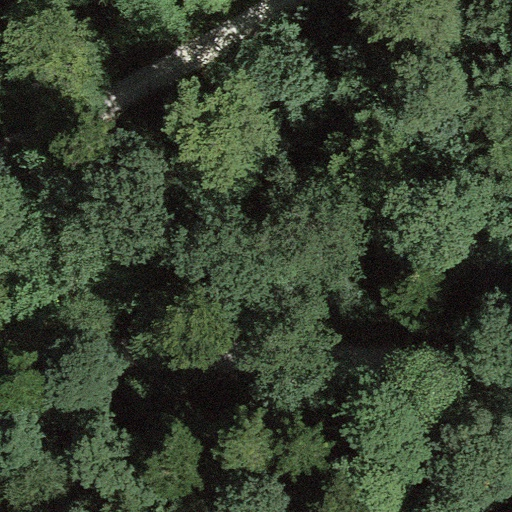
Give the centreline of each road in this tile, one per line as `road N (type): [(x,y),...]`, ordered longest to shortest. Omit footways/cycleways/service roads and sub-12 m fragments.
road 1 (track): [(0,348),(231,354),(511,381)]
road 2 (track): [(289,0),(0,160)]
